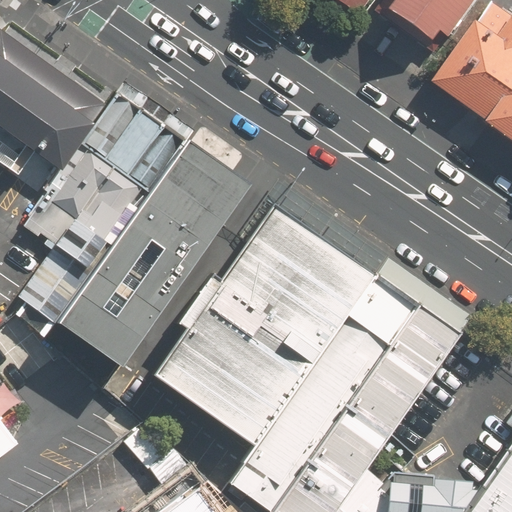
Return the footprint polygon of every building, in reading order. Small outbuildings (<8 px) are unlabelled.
[(338,0),(357,13),(366,0),(338,0)] [(445,37),(469,0),(390,0),(383,11),(429,41),(436,31),(445,37)] [(425,85),(511,143),(511,19),(489,4),(475,24),(469,20),(425,85)] [(0,163),(41,192),(91,125),(0,60),(0,163)] [(56,322),(179,150),(111,104),(91,125),(41,192),(20,223),(54,243),(16,294),(56,322)] [(123,368),(240,191),(179,150),(56,322),(123,368)] [(254,445),(373,275),(269,203),(151,373),(254,445)] [(414,304),(373,275),(254,445),(227,483),(270,511),(414,304)] [(0,441),(17,430),(4,412),(0,406),(0,441)] [(511,511),(511,440),(476,489),(459,511),(511,511)] [(459,511),(476,489),(475,488),(466,482),(435,480),(435,475),(400,473),(380,479),(363,467),(331,511),(459,511)] [(231,511),(215,500),(193,471),(137,511),(231,511)]
